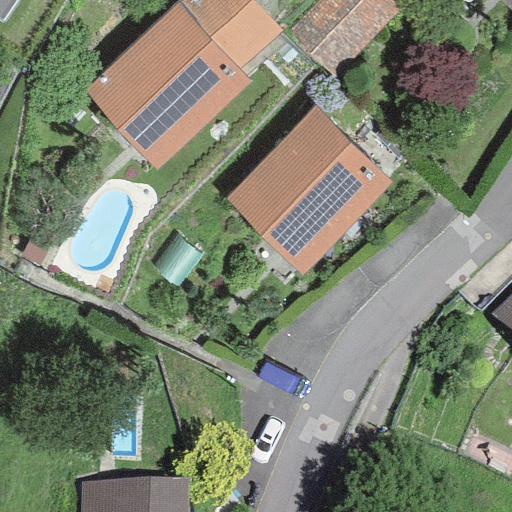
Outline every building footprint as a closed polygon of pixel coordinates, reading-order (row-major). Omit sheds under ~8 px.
[(251,0),(183,0),(180,3),(178,1),(80,88),(154,171),(251,85),(236,69),(279,31),(251,0)] [(316,0),(287,33),(334,76),(402,1),(400,0),(316,0)] [(511,0),(498,0),(511,13),(511,0)] [(312,106),(224,199),(304,275),(393,183),(312,106)] [(511,292),(489,314),(511,338),(511,292)] [(184,511),(184,479),(76,482),(76,511),(184,511)]
